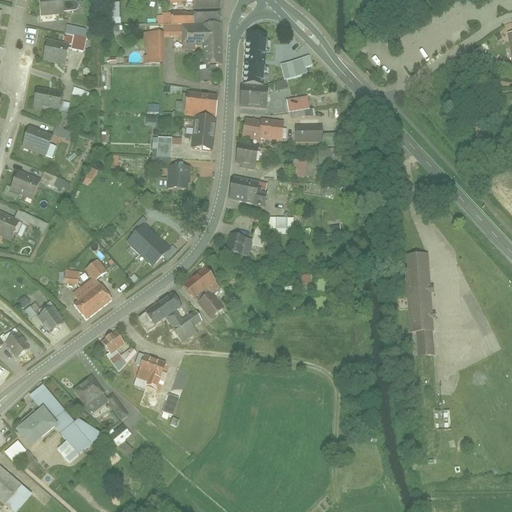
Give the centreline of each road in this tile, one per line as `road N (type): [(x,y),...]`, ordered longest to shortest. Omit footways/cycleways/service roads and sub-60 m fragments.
road 1 (tertiary): [(232,52),(207,233),(120,311)]
road 2 (track): [(187,353),(327,376),(337,401),(336,495)]
road 3 (tertiary): [(372,108),(511,255)]
road 4 (residential): [(372,108),(511,19)]
road 5 (residential): [(22,0),(19,75),(0,160)]
road 6 (tertiary): [(120,311),(20,385)]
